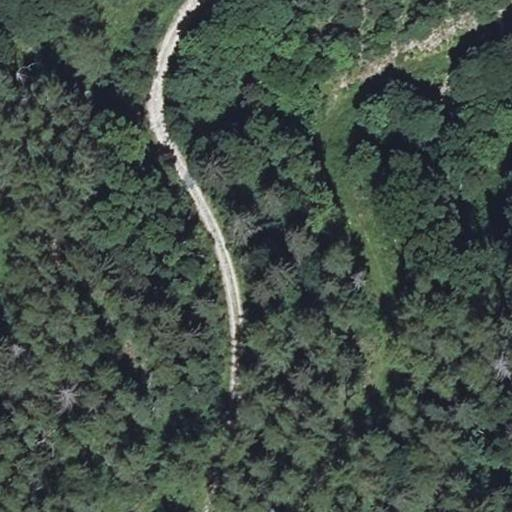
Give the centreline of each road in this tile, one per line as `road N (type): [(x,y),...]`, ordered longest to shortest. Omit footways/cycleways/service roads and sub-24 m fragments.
road 1 (track): [(321,511),(386,393),(388,300),(358,205),(355,158),(377,82),(409,48),(511,24)]
road 2 (track): [(208,511),(235,399),(237,326),(228,262),(155,112),(159,69),(196,0)]
